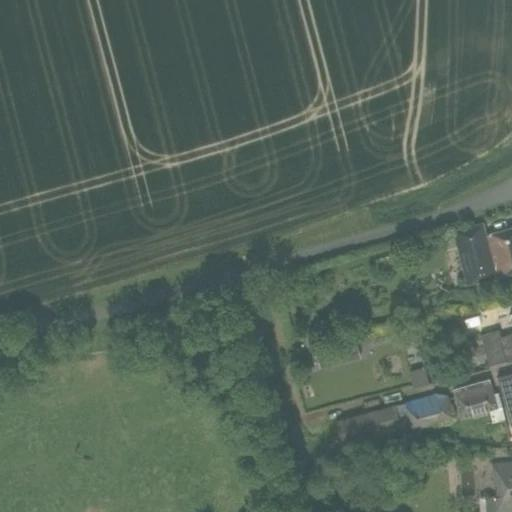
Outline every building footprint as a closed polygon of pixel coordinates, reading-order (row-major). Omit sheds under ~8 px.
[(511,226),(486,234),(483,222),(453,231),(467,284),(497,276),(511,272),(511,226)] [(511,358),(511,314),(509,315),(511,326),(511,333),(500,336),(498,330),(480,335),(488,365),(511,358)] [(301,334),(305,351),(317,347),(313,331),(301,334)] [(341,366),(366,355),(360,342),(335,353),(341,366)] [(409,370),(414,388),(429,384),(425,366),(409,370)] [(511,372),(497,377),(510,425),(511,424),(511,372)] [(453,388),(460,417),(461,417),(501,406),(497,392),(493,393),(489,378),(453,388)] [(446,394),(438,392),(335,420),(341,442),(400,426),(402,431),(453,417),(446,394)] [(511,462),(492,463),(495,496),(484,497),(485,511),(511,509),(511,462)]
